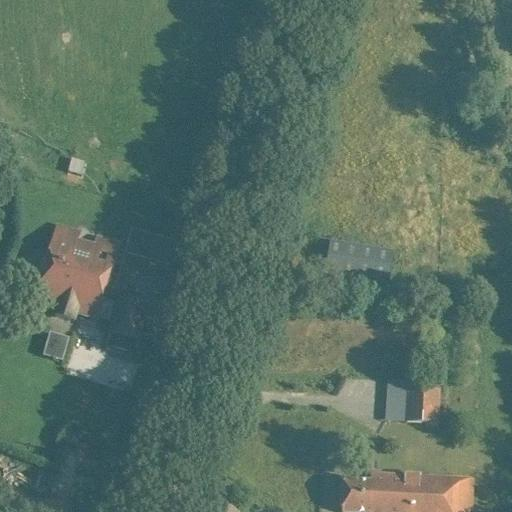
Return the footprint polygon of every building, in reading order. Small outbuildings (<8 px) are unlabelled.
[(98,320),(113,324),(110,335),(138,343),(147,312),(119,304),(118,307),(103,303),(107,289),(105,288),(105,290),(102,289),(106,275),(109,276),(108,277),(110,277),(119,246),(96,239),(96,241),(97,242),(96,249),(74,243),(76,236),(78,237),(79,235),(56,228),(47,260),(44,260),(42,265),(40,264),(36,277),(39,277),(37,283),(40,283),(34,304),(56,311),(54,318),(73,323),(75,316),(98,322),(98,320)] [(131,231),(124,256),(148,262),(155,238),(131,231)] [(329,243),(324,276),(388,286),(393,254),(329,243)] [(43,365),(63,370),(82,375),(87,356),(49,345),(43,365)] [(406,426),(436,427),(438,386),(408,385),(406,426)] [(341,511),(472,511),(475,483),(370,477),(370,484),(343,482),(341,511)]
